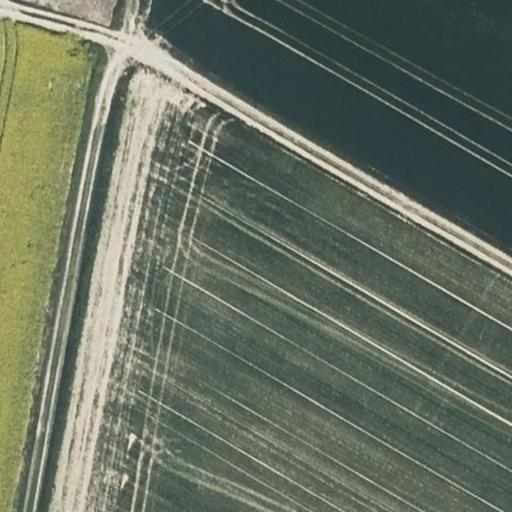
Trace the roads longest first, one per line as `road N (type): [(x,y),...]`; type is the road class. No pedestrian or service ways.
road 1 (track): [(511,254),(128,30),(98,109),(34,511)]
road 2 (track): [(138,0),(128,30),(11,0)]
